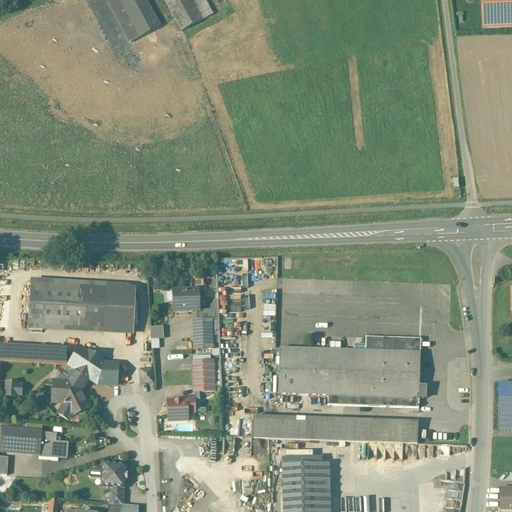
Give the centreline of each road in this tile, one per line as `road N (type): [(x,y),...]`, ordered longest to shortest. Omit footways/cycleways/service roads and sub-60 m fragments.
road 1 (secondary): [(0,238),(134,243),(475,230)]
road 2 (unclassified): [(475,230),(483,416),(478,511)]
road 3 (unclassified): [(444,0),(475,230)]
